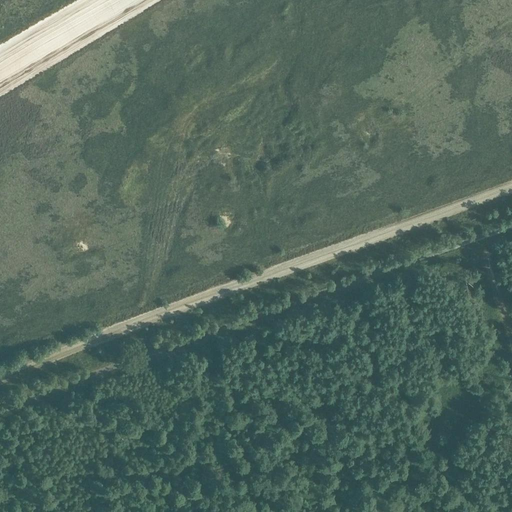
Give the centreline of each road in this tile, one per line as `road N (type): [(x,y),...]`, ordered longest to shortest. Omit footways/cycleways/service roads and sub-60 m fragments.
road 1 (track): [(0,381),(125,327),(511,188)]
road 2 (unclassified): [(0,415),(511,226)]
